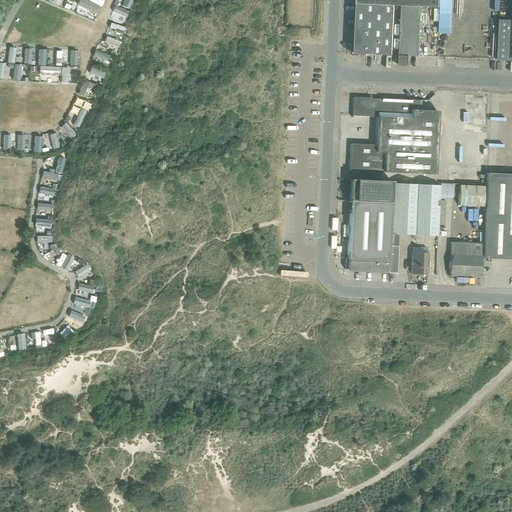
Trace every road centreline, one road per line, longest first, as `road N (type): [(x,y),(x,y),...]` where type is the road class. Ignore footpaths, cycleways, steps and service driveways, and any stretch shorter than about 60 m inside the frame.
road 1 (unclassified): [(331,75),(322,253),(330,285),(361,294),(511,301)]
road 2 (unclassified): [(511,82),(331,75)]
